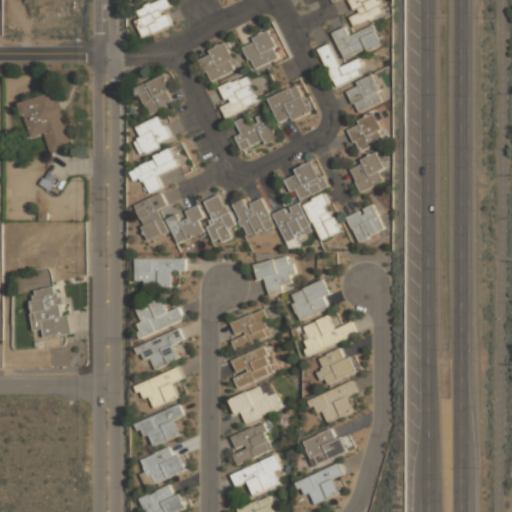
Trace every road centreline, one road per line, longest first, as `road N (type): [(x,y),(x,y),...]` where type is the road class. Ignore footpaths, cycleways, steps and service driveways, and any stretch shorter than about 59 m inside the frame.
road 1 (tertiary): [(108,511),(104,0)]
road 2 (primary): [(428,0),(429,511)]
road 3 (primary): [(472,511),(472,0)]
road 4 (residential): [(105,51),(181,53),(225,172),(304,141),(330,121),(278,0)]
road 5 (residential): [(352,511),(384,424),(383,294),(364,279)]
road 6 (residential): [(210,511),(210,303),(231,279)]
